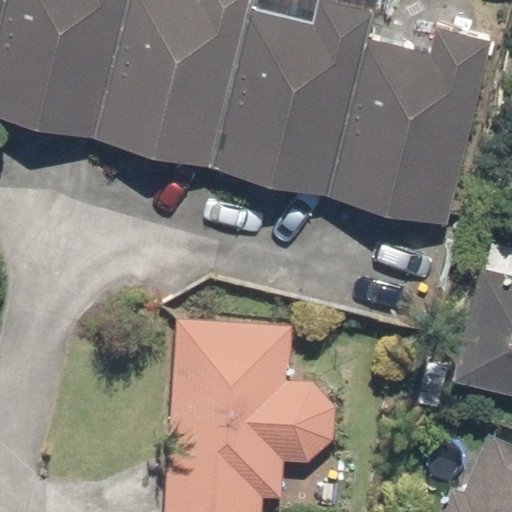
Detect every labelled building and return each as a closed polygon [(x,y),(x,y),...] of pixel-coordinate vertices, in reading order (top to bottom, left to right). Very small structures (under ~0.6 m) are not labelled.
[(0,0),(0,120),(85,143),(122,0),(0,0)] [(122,0),(85,143),(204,174),(249,1),(248,0),(122,0)] [(249,1),(204,174),(320,204),(364,33),(369,16),(307,0),(305,0),(302,15),(252,2),(249,1)] [(364,33),(320,204),(440,235),(490,43),(431,27),(426,49),(364,33)] [(511,148),(502,191),(511,193),(511,148)] [(511,239),(484,234),(453,391),(511,402),(511,239)] [(286,322),(175,312),(156,511),(256,511),(258,497),(275,498),(279,453),(299,455),(302,455),(304,454),(307,453),(310,451),(312,450),(314,448),(317,447),(319,445),(321,443),(322,440),(324,438),(325,436),(326,433),(327,430),(328,428),(329,425),(329,422),(329,419),(329,417),(329,414),(329,411),(328,408),(327,406),(326,403),(325,400),(323,398),(322,396),(320,394),(318,391),(316,390),(314,388),(311,386),(309,385),(306,384),(303,383),(281,379),(286,322)] [(511,511),(511,440),(490,431),(452,511),(450,511),(436,505),(432,511),(511,511)]
